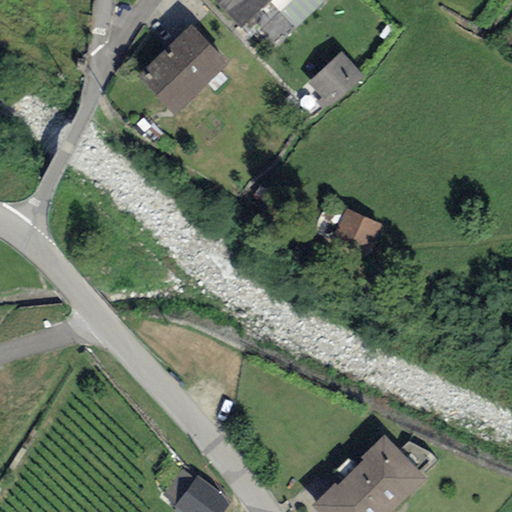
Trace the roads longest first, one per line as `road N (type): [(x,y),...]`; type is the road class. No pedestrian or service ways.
road 1 (tertiary): [(20,235),(174,397),(264,511)]
road 2 (residential): [(111,54),(20,235)]
